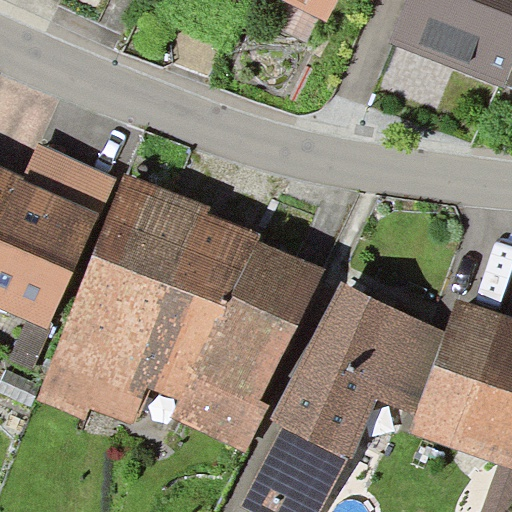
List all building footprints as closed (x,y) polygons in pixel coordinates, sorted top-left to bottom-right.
[(295,0),(318,11),(324,0),(295,0)] [(511,0),(406,0),(391,37),(497,79),(504,82),(511,74),(511,0)] [(49,325),(108,185),(67,166),(49,204),(0,181),(0,355),(24,367),(46,323),(49,325)] [(253,403),(313,279),(114,194),(43,383),(133,418),(148,383),(181,396),(173,414),(242,449),(263,408),(253,403)] [(365,391),(403,408),(430,337),(342,294),(279,423),(283,426),(277,445),(245,507),(253,511),(314,511),(342,451),(337,448),(365,391)] [(511,448),(511,340),(449,318),(414,414),(511,448)] [(0,375),(0,397),(26,410),(36,389),(1,372),(0,375)]
